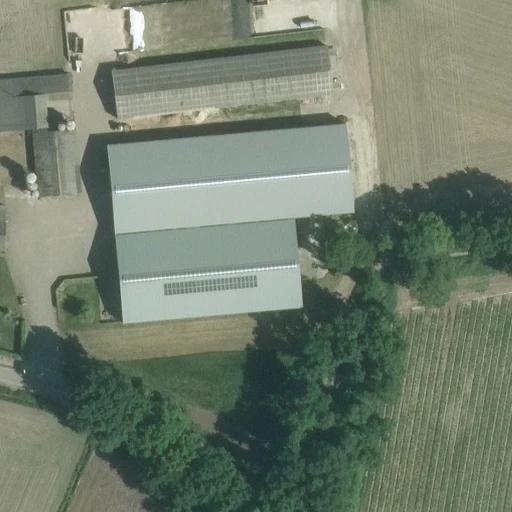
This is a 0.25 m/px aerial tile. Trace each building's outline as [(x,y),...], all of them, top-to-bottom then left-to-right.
[(111,73),(117,120),(330,92),(324,45),(111,73)] [(0,79),(0,132),(48,128),(46,100),(72,98),(70,74),(0,79)] [(352,212),(344,126),(105,148),(113,233),(322,215),(352,212)] [(31,136),(37,196),(80,192),(75,132),(31,136)] [(114,238),(123,326),(302,306),(296,248),(293,218),(114,238)]
